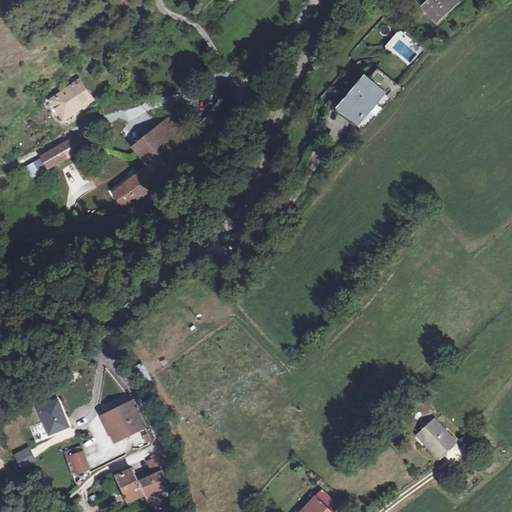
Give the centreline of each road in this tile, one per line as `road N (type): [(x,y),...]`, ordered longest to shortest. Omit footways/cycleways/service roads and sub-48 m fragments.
road 1 (residential): [(345,0),(289,86),(248,208),(172,268),(112,338),(114,361),(160,447),(172,511)]
road 2 (unclassified): [(315,0),(220,126),(142,204),(0,263)]
